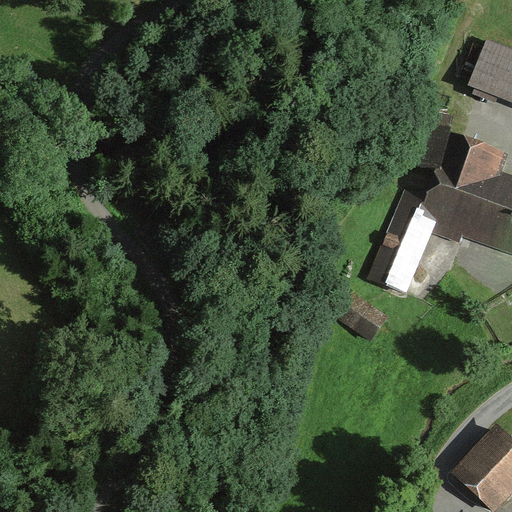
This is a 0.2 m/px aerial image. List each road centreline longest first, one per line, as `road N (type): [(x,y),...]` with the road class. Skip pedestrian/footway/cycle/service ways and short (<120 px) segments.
road 1 (track): [(183,0),(111,50),(77,109),(75,152),(90,198),(157,283),(178,337),(175,364),(137,448),(89,511)]
road 2 (unclassified): [(412,511),(450,453),(511,394)]
